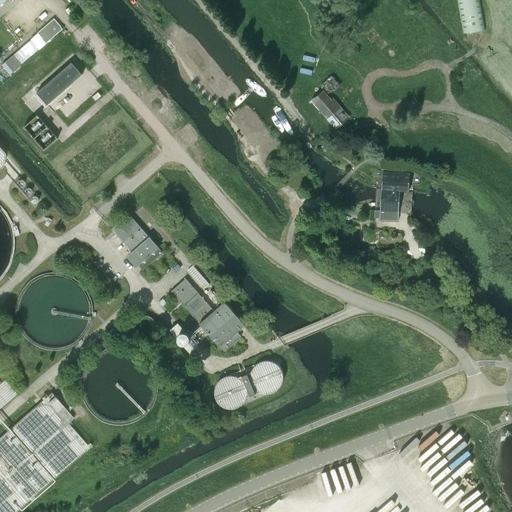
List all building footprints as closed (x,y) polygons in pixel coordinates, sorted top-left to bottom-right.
[(456,0),(463,33),(485,29),(480,0),(456,0)] [(46,43),(61,29),(53,19),(37,33),(46,43)] [(215,75),(205,64),(204,65),(200,61),(194,66),(195,67),(191,70),(193,74),(202,85),(215,75)] [(81,74),(71,62),(37,93),(48,105),(81,74)] [(227,93),(222,88),(224,87),(215,75),(202,85),(211,97),(212,96),(216,102),(227,93)] [(319,110),(335,128),(348,117),(332,98),(331,100),(323,91),(312,101),(320,109),(319,110)] [(101,96),(98,92),(92,97),(95,101),(101,96)] [(234,125),(254,149),(265,141),(246,116),(234,125)] [(400,189),(408,190),(409,172),(382,170),(381,188),(400,189)] [(400,189),(381,188),(379,219),(398,220),(400,189)] [(128,253),(141,269),(160,252),(129,215),(112,229),(130,251),(128,253)] [(378,235),(377,247),(396,248),(396,236),(378,235)] [(187,270),(203,289),(209,284),(193,265),(187,270)] [(185,280),(170,293),(223,353),(234,343),(230,339),(244,326),(224,303),(213,312),(185,280)] [(146,316),(142,316),(140,317),(138,318),(136,320),(135,323),(135,325),(135,327),(136,330),(138,332),(140,333),(142,334),(144,334),(146,334),(148,333),(150,332),(152,329),(152,328),(153,326),(152,323),(152,321),(150,319),(148,317),(146,316)] [(251,372),(238,378),(236,377),(233,376),(231,376),(228,376),(225,377),(223,378),(220,379),(218,381),(217,384),(216,386),(215,389),(215,392),(215,394),(216,397),(217,400),(218,402),(220,404),(223,405),(225,407),(228,407),(231,408),(233,407),(236,407),(239,406),(241,404),(243,402),(245,400),(246,397),(259,391),(261,392),(264,392),(267,393),(269,392),(272,392),(275,390),(277,389),(279,387),(281,385),(282,382),(282,379),(283,377),(282,374),(282,371),(281,369),(279,366),(277,364),(275,363),(272,361),(269,361),(267,361),(264,361),(261,361),(259,363),(256,364),(254,366),(253,369),(252,371),(251,372)]
